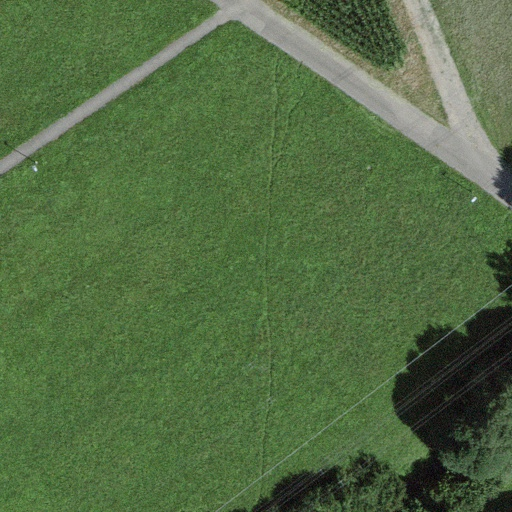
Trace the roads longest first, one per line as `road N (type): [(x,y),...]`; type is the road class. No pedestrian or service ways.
road 1 (unclassified): [(511,189),(237,0)]
road 2 (track): [(423,0),(490,173)]
